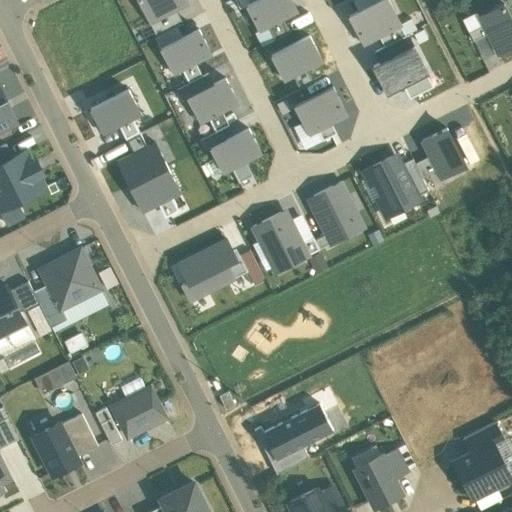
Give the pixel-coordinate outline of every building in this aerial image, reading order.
[(139,0),(150,21),(158,17),(166,31),(179,25),(171,10),(188,2),(186,0),(139,0)] [(246,5),(256,0),(235,0),(240,8),(246,5)] [(256,0),(246,5),(259,30),(268,25),(275,39),(284,34),(277,21),(297,10),(291,0),(256,0)] [(388,0),(379,0),(349,15),(363,43),(383,33),(401,24),(388,0)] [(511,19),(504,4),(479,17),(483,25),(468,32),(473,41),(487,34),(498,55),(511,47),(511,19)] [(412,19),(401,24),(406,35),(417,29),(412,19)] [(401,24),(383,33),(389,43),(406,35),(401,24)] [(155,37),(161,48),(182,37),(176,27),(155,37)] [(182,37),(161,48),(173,73),(182,68),(195,62),(211,54),(199,29),(182,37)] [(380,61),(412,45),(406,35),(375,51),(380,61)] [(272,54),(284,79),(292,75),(299,89),(308,84),(301,70),(321,60),(309,36),(272,54)] [(380,61),(373,65),(388,94),(403,86),(426,74),(412,45),(380,61)] [(201,76),(195,62),(182,68),(188,82),(201,76)] [(177,88),(182,99),(187,96),(213,83),(207,73),(201,76),(188,82),(177,88)] [(426,74),(403,86),(410,98),(433,87),(426,74)] [(213,83),(187,96),(200,121),(208,117),(215,131),(224,126),(217,112),(238,102),(225,77),(213,83)] [(295,105),(309,133),(317,129),(322,140),(331,135),(326,125),(347,114),(332,85),(295,105)] [(0,131),(18,123),(0,88),(0,131)] [(127,89),(90,108),(103,133),(123,122),(130,136),(139,131),(132,118),(140,114),(127,89)] [(248,128),(211,147),(223,172),(232,168),(245,161),(261,153),(248,128)] [(447,128),(422,141),(432,161),(437,170),(441,178),(466,166),(447,128)] [(147,146),(140,133),(131,137),(138,150),(117,161),(130,185),(167,166),(155,142),(147,146)] [(0,146),(0,163),(13,157),(6,143),(0,146)] [(0,163),(0,208),(45,186),(39,175),(42,173),(35,160),(32,162),(26,151),(13,157),(0,163)] [(420,199),(418,196),(402,164),(397,154),(363,170),(370,184),(374,182),(381,196),(377,198),(386,216),(420,199)] [(413,159),(402,164),(418,196),(429,190),(413,159)] [(252,175),(245,161),(232,168),(238,181),(252,175)] [(432,161),(418,168),(422,177),(437,170),(432,161)] [(170,214),(179,210),(171,196),(180,191),(167,166),(130,185),(143,211),(163,200),(170,214)] [(348,195),(341,181),(313,195),(319,208),(314,211),(326,234),(330,243),(330,244),(360,229),(344,197),(348,195)] [(280,212),(252,226),(259,240),(263,238),(279,270),(309,255),(308,254),(302,242),(292,222),(287,225),(280,212)] [(315,240),(319,249),(330,243),(326,234),(315,240)] [(302,242),(308,254),(319,249),(315,240),(313,236),(302,242)] [(236,256),(227,238),(179,263),(187,280),(182,283),(191,299),(247,270),(239,255),(236,256)] [(60,307),(100,288),(80,248),(41,268),(48,283),(60,307)] [(250,249),(239,255),(247,270),(254,283),(264,277),(250,249)] [(60,307),(48,283),(33,290),(51,325),(66,318),(60,307)] [(0,332),(26,319),(8,284),(0,287),(0,332)] [(76,376),(68,360),(34,377),(42,393),(76,376)] [(124,392),(144,386),(142,379),(122,384),(124,392)] [(112,405),(128,436),(166,417),(150,386),(112,405)] [(228,390),(219,394),(226,408),(235,404),(228,390)] [(263,432),(277,459),(302,445),(333,430),(319,403),(263,432)] [(0,444),(18,436),(3,406),(0,407),(0,444)] [(111,442),(121,437),(105,407),(95,412),(111,442)] [(81,412),(60,422),(76,455),(97,445),(81,412)] [(76,455),(60,422),(33,436),(52,474),(79,461),(76,455)] [(495,422),(463,437),(470,452),(492,441),(502,436),(495,422)] [(470,452),(454,460),(473,498),(510,479),(492,441),(470,452)] [(277,473),(308,457),(302,445),(277,459),(271,462),(277,473)] [(397,450),(384,457),(394,477),(407,470),(397,450)] [(384,457),(382,453),(355,467),(374,505),(401,491),(394,477),(384,457)] [(0,457),(0,485),(11,480),(0,457)] [(208,511),(194,482),(161,498),(168,511),(208,511)] [(345,511),(332,485),(318,493),(327,511),(345,511)] [(327,511),(318,493),(315,488),(289,501),(294,511),(327,511)]
